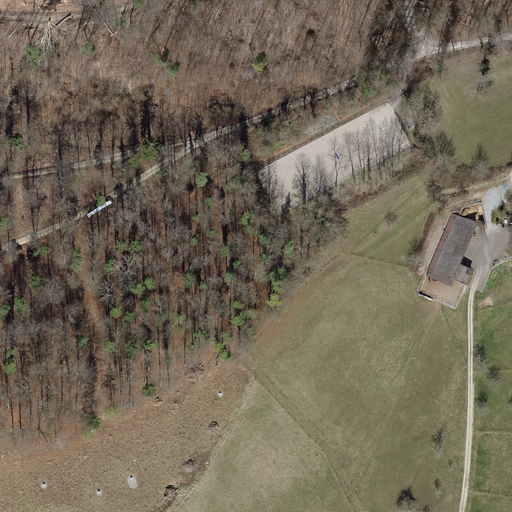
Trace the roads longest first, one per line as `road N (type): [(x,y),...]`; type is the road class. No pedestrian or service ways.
road 1 (track): [(411,44),(403,62),(204,141),(66,223),(0,251)]
road 2 (track): [(143,178),(257,355),(331,451),(363,511)]
road 3 (track): [(462,511),(477,276)]
road 4 (track): [(204,141),(0,174)]
road 5 (track): [(0,15),(67,18),(146,0)]
road 6 (track): [(511,42),(452,50),(411,44),(408,0)]
road 7 (track): [(0,104),(70,144),(124,155)]
